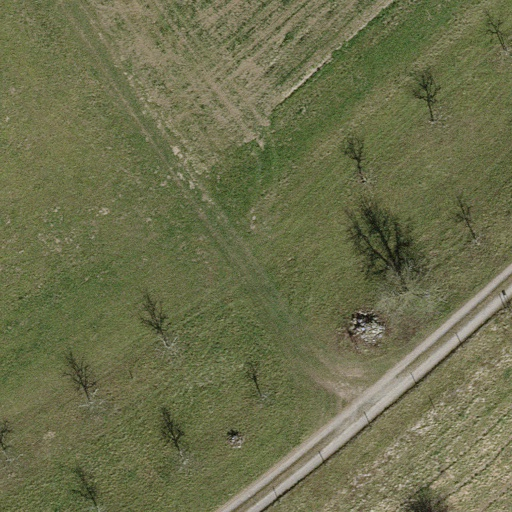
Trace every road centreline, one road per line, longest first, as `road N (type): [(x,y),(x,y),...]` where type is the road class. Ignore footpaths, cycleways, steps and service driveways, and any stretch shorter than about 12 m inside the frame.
road 1 (track): [(62,0),(270,323),(323,375),(380,397)]
road 2 (track): [(239,511),(511,280)]
